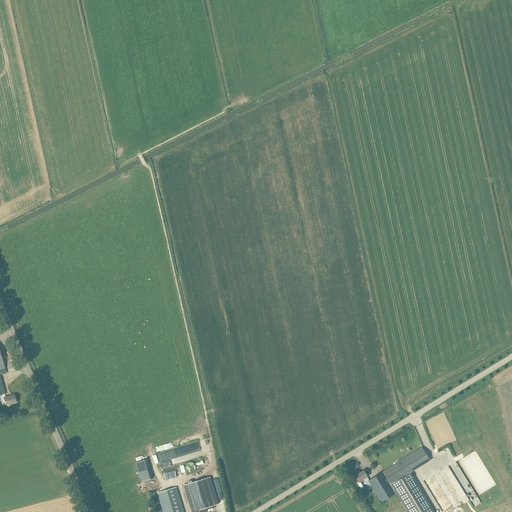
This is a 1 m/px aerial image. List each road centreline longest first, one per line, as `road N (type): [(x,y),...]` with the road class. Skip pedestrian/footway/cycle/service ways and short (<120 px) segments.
road 1 (tertiary): [(256,511),(511,355)]
road 2 (unclassified): [(88,511),(0,308)]
